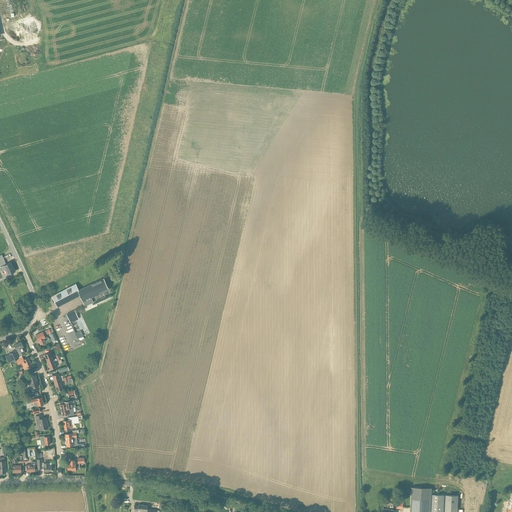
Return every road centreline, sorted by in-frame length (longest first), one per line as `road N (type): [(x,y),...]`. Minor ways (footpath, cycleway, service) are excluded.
road 1 (unclassified): [(268,511),(143,484),(59,480)]
road 2 (unclassified): [(59,480),(53,413),(24,330)]
